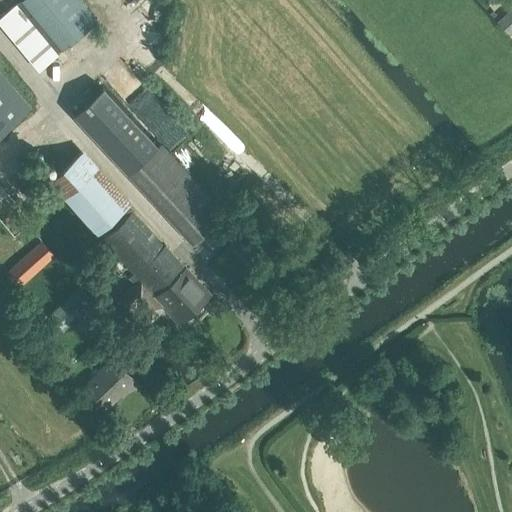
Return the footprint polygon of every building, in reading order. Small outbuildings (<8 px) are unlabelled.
[(67,46),(24,0),(21,0),(0,17),(0,22),(39,69),(67,46)] [(69,0),(24,0),(67,46),(91,26),(69,0)] [(511,15),(510,13),(501,22),(511,33),(511,32),(511,15)] [(0,130),(28,106),(0,75),(0,130)] [(158,147),(103,88),(74,114),(192,243),(225,213),(161,144),(158,147)] [(136,283),(119,299),(128,309),(136,302),(150,317),(164,305),(178,321),(209,292),(165,244),(164,245),(80,152),(51,179),(97,230),(96,231),(134,272),(129,276),(136,283)] [(9,270),(22,285),(56,254),(43,240),(9,270)] [(50,313),(65,330),(95,304),(80,287),(50,313)] [(85,382),(106,405),(134,380),(113,356),(85,382)]
